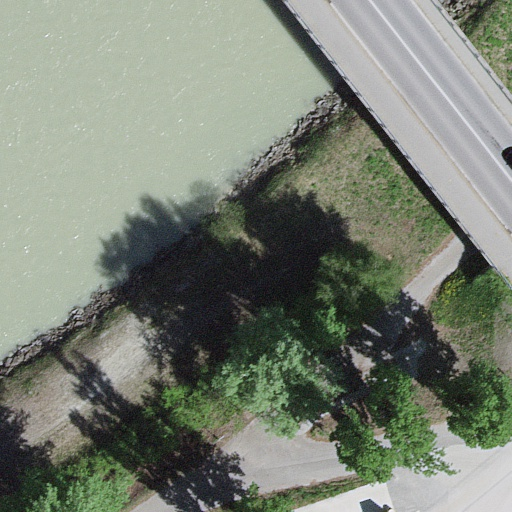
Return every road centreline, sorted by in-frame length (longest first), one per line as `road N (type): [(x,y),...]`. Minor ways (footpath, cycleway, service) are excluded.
road 1 (track): [(155,511),(511,201)]
road 2 (tertiary): [(511,179),(371,0)]
